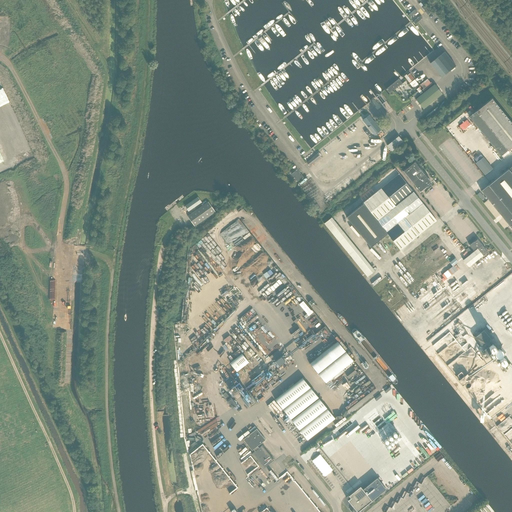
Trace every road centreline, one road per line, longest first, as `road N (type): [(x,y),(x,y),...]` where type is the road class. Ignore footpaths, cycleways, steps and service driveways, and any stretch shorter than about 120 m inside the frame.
road 1 (track): [(0,334),(74,511)]
road 2 (tertiary): [(511,258),(405,126)]
